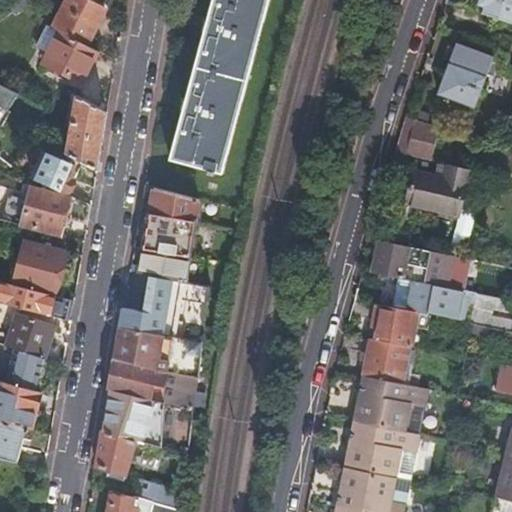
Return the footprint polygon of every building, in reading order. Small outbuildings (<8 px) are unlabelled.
[(23,0),(15,0),(11,3),(18,13),(27,7),(23,0)] [(66,0),(53,26),(60,29),(86,43),(107,1),(105,0),(66,0)] [(208,168),(207,173),(212,174),(214,170),(221,172),(266,0),(210,0),(168,159),(208,168)] [(511,0),(476,0),(473,9),(511,23),(511,22),(511,0)] [(83,80),(99,49),(86,43),(60,29),(53,26),(48,24),(38,46),(48,52),(43,61),(83,80)] [(435,92),(472,106),(491,55),(454,42),(435,92)] [(0,81),(0,126),(11,109),(8,108),(19,91),(0,81)] [(66,151),(97,168),(108,109),(77,92),(66,151)] [(406,115),(396,148),(425,155),(436,124),(406,115)] [(32,177),(68,192),(75,176),(71,174),(74,164),(44,151),(32,177)] [(468,166),(439,159),(435,173),(413,168),(406,200),(457,212),(468,166)] [(21,224),(60,234),(66,209),(70,194),(32,184),(21,224)] [(156,275),(162,276),(184,280),(200,198),(154,187),(139,272),(156,275)] [(377,238),(371,270),(397,275),(401,276),(404,263),(425,267),(429,249),(377,238)] [(26,240),(14,284),(53,294),(63,255),(65,250),(26,240)] [(425,267),(422,281),(462,289),(468,258),(429,249),(425,267)] [(69,256),(63,255),(53,294),(60,295),(69,256)] [(130,327),(163,333),(166,314),(157,312),(160,295),(153,294),(156,275),(139,272),(129,270),(119,325),(125,326),(130,327)] [(391,305),(406,309),(412,279),(401,276),(397,275),(391,305)] [(169,295),(207,301),(209,285),(184,280),(162,276),(160,289),(170,291),(169,295)] [(406,309),(416,311),(418,311),(418,310),(470,320),(476,292),(462,289),(422,281),(412,279),(406,309)] [(32,300),(29,309),(71,320),(74,299),(60,295),(53,294),(14,284),(12,283),(11,288),(18,290),(17,296),(32,300)] [(470,320),(470,322),(507,330),(509,319),(488,315),(490,308),(507,312),(510,299),(476,292),(470,320)] [(180,319),(199,324),(204,303),(185,298),(180,319)] [(408,344),(409,344),(416,311),(406,309),(391,305),(376,302),(372,318),(378,319),(374,337),(408,344)] [(5,344),(45,357),(55,324),(17,312),(5,344)] [(511,330),(507,330),(470,322),(468,334),(511,343),(511,330)] [(125,326),(119,325),(114,358),(119,359),(149,367),(197,380),(202,341),(163,333),(130,327),(125,326)] [(368,335),(361,374),(400,382),(408,344),(374,337),(368,335)] [(193,411),(197,380),(149,367),(119,359),(114,358),(108,389),(156,401),(193,411)] [(511,393),(511,367),(487,362),(482,387),(511,393)] [(361,374),(352,420),(359,421),(404,430),(410,402),(424,405),(427,387),(400,382),(361,374)] [(0,419),(25,426),(33,429),(42,391),(1,380),(0,384),(0,419)] [(143,442),(156,401),(108,389),(101,429),(102,429),(136,440),(143,442)] [(0,457),(17,462),(25,426),(0,419),(0,457)] [(359,421),(352,420),(343,465),(409,478),(418,433),(404,430),(359,421)] [(511,425),(493,494),(495,495),(511,499),(511,425)] [(124,474),(136,440),(102,429),(101,429),(95,465),(124,474)] [(402,511),(409,478),(343,465),(335,505),(367,511),(402,511)] [(180,511),(183,492),(132,477),(127,495),(137,498),(153,503),(180,511)] [(137,498),(127,495),(110,490),(105,511),(139,511),(141,505),(136,504),(137,498)] [(511,511),(511,499),(495,495),(490,511),(511,511)] [(179,511),(180,511),(153,503),(151,511),(179,511)]
